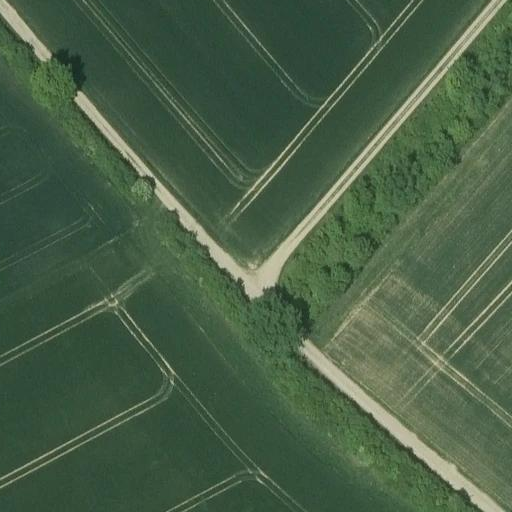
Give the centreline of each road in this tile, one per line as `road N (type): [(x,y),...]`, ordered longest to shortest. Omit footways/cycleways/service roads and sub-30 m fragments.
road 1 (track): [(503,0),(251,292)]
road 2 (track): [(251,292),(0,7)]
road 3 (track): [(251,292),(362,404),(491,511)]
